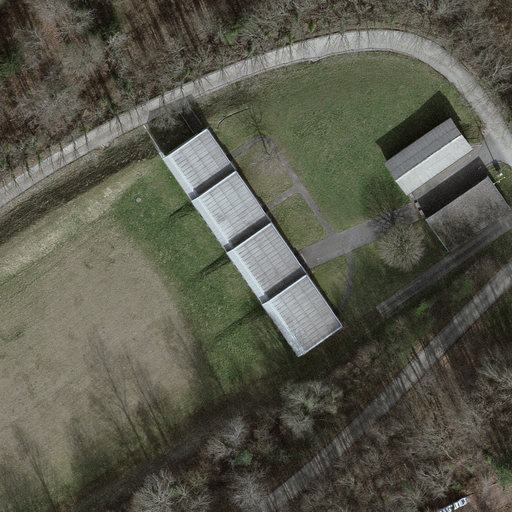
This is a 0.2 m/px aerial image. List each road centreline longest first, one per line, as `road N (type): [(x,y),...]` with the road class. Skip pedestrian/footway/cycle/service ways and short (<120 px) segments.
road 1 (track): [(0,206),(122,126),(260,65),(355,48),(431,54),(511,157)]
road 2 (track): [(249,511),(511,271)]
